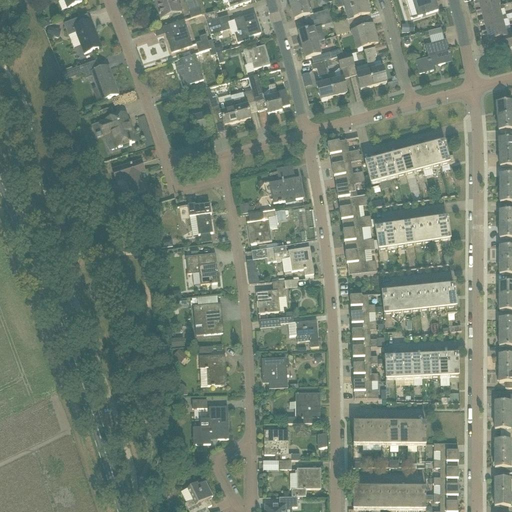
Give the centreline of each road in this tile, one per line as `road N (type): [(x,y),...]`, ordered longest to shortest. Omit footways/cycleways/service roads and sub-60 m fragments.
road 1 (residential): [(240,511),(252,506),(254,486),(231,158)]
road 2 (primary): [(122,511),(53,306),(0,180)]
road 3 (residential): [(334,414),(323,228),(306,134)]
road 4 (residential): [(231,158),(193,169),(167,158),(108,0)]
road 5 (residential): [(476,511),(475,341)]
road 6 (residential): [(476,125),(376,152),(359,141),(356,121)]
road 7 (residential): [(306,134),(269,0)]
